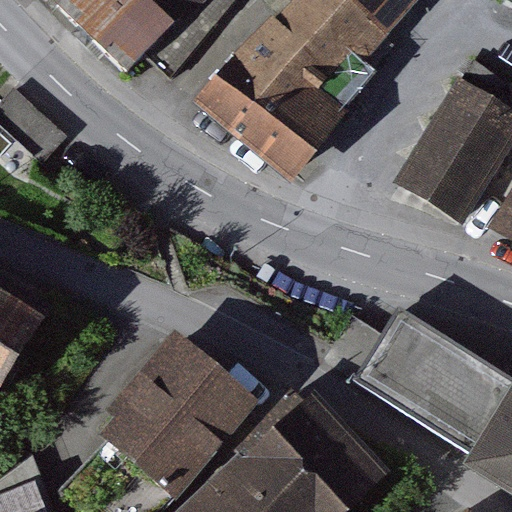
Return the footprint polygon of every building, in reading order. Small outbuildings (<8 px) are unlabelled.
[(62,0),(60,3),(127,72),(202,0),(62,0)] [(419,0),(293,0),(195,103),(292,183),(349,112),(343,108),(375,73),(364,64),(419,0)] [(511,115),(461,84),(402,180),(463,218),(511,139),(511,115)] [(0,98),(0,135),(38,168),(59,144),(3,95),(0,98)] [(511,205),(498,227),(511,235),(511,205)] [(367,378),(492,453),(511,419),(511,375),(407,312),(367,378)] [(0,377),(22,346),(0,330),(0,377)] [(63,496),(80,511),(161,511),(250,413),(174,344),(101,425),(116,438),(63,496)] [(321,399),(204,511),(351,511),(392,472),(321,399)] [(511,484),(511,419),(492,453),(483,468),(511,484)] [(32,511),(30,501),(0,508),(0,511),(32,511)]
